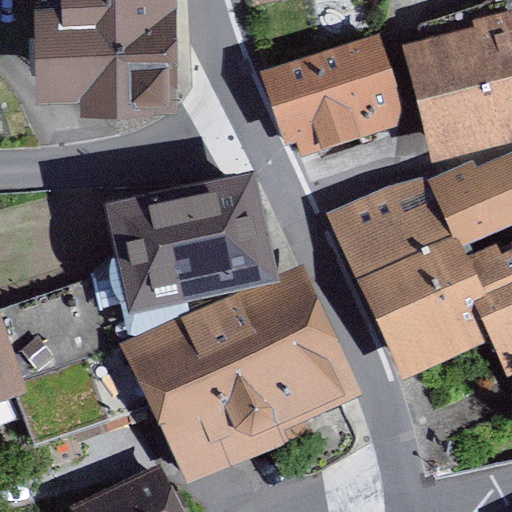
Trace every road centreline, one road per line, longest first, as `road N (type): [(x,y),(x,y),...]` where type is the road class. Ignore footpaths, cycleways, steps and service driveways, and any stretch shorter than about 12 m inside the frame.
road 1 (residential): [(402,482),(379,393),(262,147)]
road 2 (residential): [(262,147),(0,172)]
road 3 (residential): [(262,147),(207,0)]
